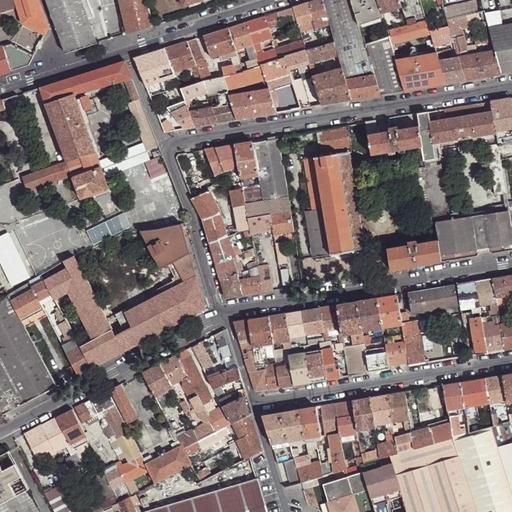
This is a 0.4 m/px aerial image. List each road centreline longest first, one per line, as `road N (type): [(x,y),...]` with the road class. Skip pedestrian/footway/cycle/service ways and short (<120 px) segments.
road 1 (residential): [(511,87),(165,144),(218,315)]
road 2 (residential): [(283,0),(0,89)]
road 3 (residential): [(511,362),(254,405)]
road 4 (residential): [(0,433),(218,315)]
road 5 (residential): [(312,298),(511,263)]
